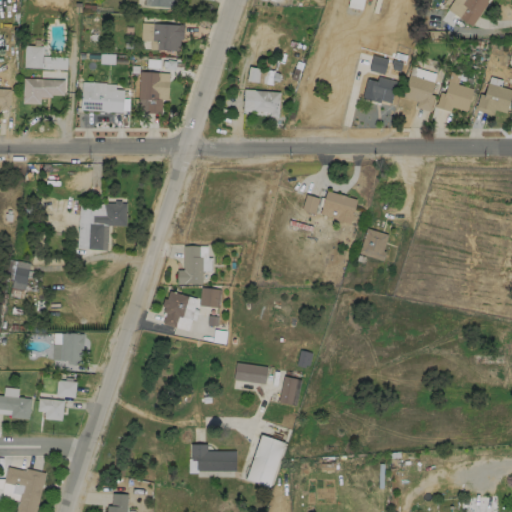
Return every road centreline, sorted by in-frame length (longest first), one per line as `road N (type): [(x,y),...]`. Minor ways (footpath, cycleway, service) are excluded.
road 1 (residential): [(61,511),(233,0)]
road 2 (residential): [(511,148),(0,150)]
